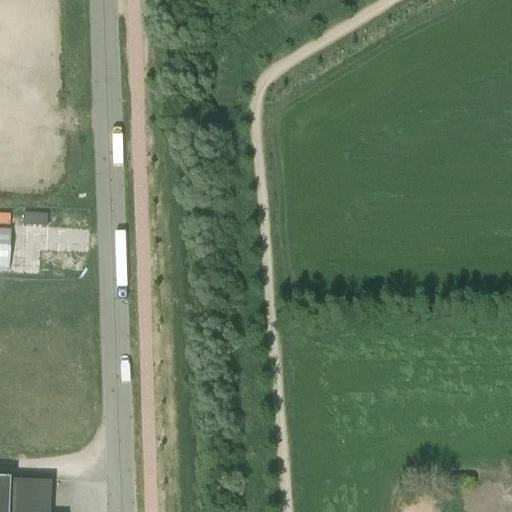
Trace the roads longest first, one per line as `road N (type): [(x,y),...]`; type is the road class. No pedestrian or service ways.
road 1 (track): [(287,511),(250,120),(254,86),(383,0)]
road 2 (unclassified): [(119,511),(104,0)]
